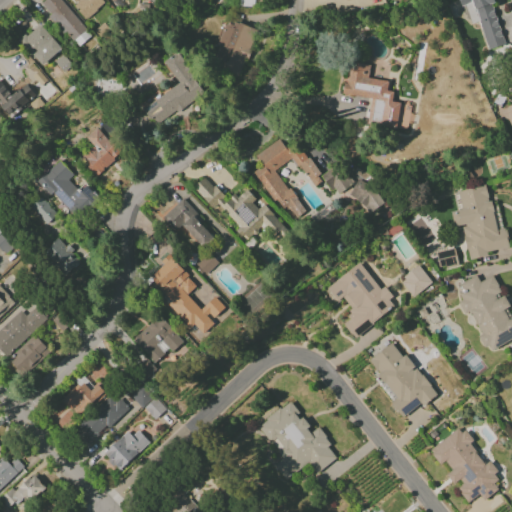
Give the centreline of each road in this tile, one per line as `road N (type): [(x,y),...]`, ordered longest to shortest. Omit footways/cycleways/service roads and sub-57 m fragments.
road 1 (residential): [(291,0),(270,87),(135,195),(119,308),(15,411)]
road 2 (residential): [(106,503),(267,358),(284,354),(326,370),(436,511)]
road 3 (residential): [(114,511),(0,394)]
